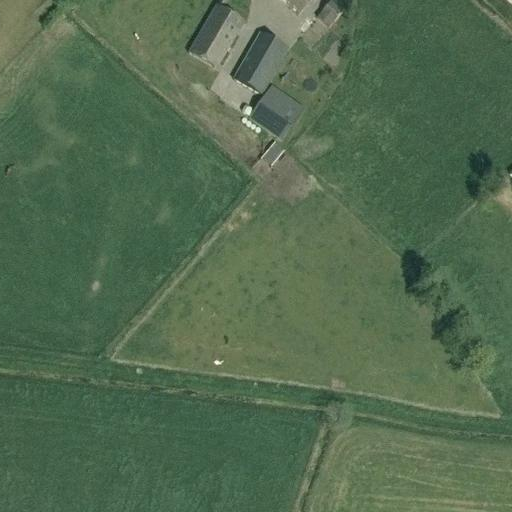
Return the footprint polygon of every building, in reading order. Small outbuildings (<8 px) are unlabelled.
[(280,0),(298,15),(311,0),(280,0)] [(335,24),(342,14),(330,4),(321,14),(335,24)] [(216,72),(244,24),(217,8),(188,56),(216,72)] [(261,98),(288,51),(260,35),(233,82),(261,98)] [(265,113),(280,103),(273,92),(258,102),(265,113)] [(282,138),(303,114),(288,100),(267,124),(282,138)] [(228,103),(221,111),(248,133),(255,125),(228,103)]
